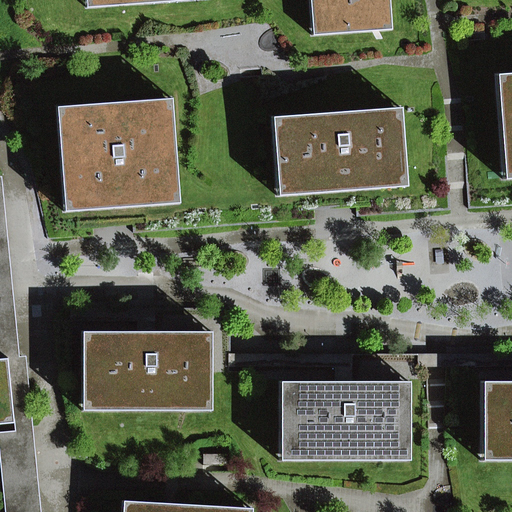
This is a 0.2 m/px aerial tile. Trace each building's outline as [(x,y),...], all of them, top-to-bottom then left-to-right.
[(85,0),(86,8),(198,0),(135,0),(132,0),(131,0),(85,0)] [(325,1),(314,1),(313,0),(309,0),(312,36),(391,30),(389,12),(365,13),(366,27),(327,30),(325,1)] [(365,13),(389,12),(388,0),(313,0),(314,1),(325,1),(327,30),(366,27),(365,13)] [(511,164),(511,73),(509,74),(511,94),(501,94),(506,165),(511,164)] [(502,180),(511,179),(511,164),(506,165),(501,94),(511,94),(509,74),(495,75),(502,180)] [(63,212),(179,204),(171,99),(167,99),(173,189),(152,191),(152,201),(89,206),(89,196),(67,197),(62,129),(72,128),(70,106),(56,107),(63,212)] [(89,196),(89,206),(152,201),(152,191),(173,189),(167,99),(70,106),(72,128),(62,129),(67,197),(89,196)] [(277,196),(406,187),(400,108),(395,108),(400,165),(379,166),(380,184),(311,189),(310,178),(280,180),(277,141),(291,140),(289,116),(271,118),(277,196)] [(310,178),(311,189),(380,184),(379,166),(400,165),(395,108),(289,116),(291,140),(277,141),(280,180),(310,178)] [(41,511),(26,356),(20,357),(2,177),(0,177),(0,213),(14,358),(8,359),(14,419),(14,424),(15,431),(0,432),(0,434),(28,432),(35,511),(41,511)] [(0,358),(8,358),(8,359),(14,358),(0,213),(0,358)] [(145,309),(70,309),(70,322),(138,322),(138,332),(145,332),(155,332),(155,309),(145,309)] [(81,411),(211,412),(211,332),(206,332),(206,389),(185,389),(185,407),(116,407),(116,395),(86,395),(86,357),(100,357),(100,332),(82,332),(81,411)] [(206,389),(206,332),(155,332),(145,332),(138,332),(100,332),(100,357),(86,357),(86,395),(116,395),(116,407),(185,407),(185,389),(206,389)] [(344,382),(352,382),(352,354),(343,354),(229,354),(229,367),(335,367),(335,382),(344,382)] [(511,354),(440,354),(426,354),(427,367),(440,367),(511,367),(511,354)] [(0,420),(14,419),(8,359),(8,358),(0,358),(0,420)] [(279,461),(408,461),(408,382),(404,382),(404,439),(383,439),(383,457),(313,457),(313,445),(284,445),(284,406),(298,406),(298,382),(279,382),(279,461)] [(404,439),(404,382),(352,382),(344,382),(335,382),(298,382),(298,406),(284,406),(284,445),(313,445),(313,457),(383,457),(383,439),(404,439)] [(480,461),(511,461),(511,445),(485,445),(485,406),(499,406),(499,382),(480,382),(480,461)] [(511,382),(499,382),(499,406),(485,406),(485,445),(511,445),(511,382)] [(35,511),(28,432),(0,434),(0,460),(5,511),(35,511)] [(203,455),(203,466),(229,466),(229,455),(203,455)] [(121,511),(251,511),(251,509),(247,509),(246,511),(126,511),(127,502),(122,502),(121,511)] [(246,511),(247,509),(170,504),(127,502),(126,511),(246,511)]
